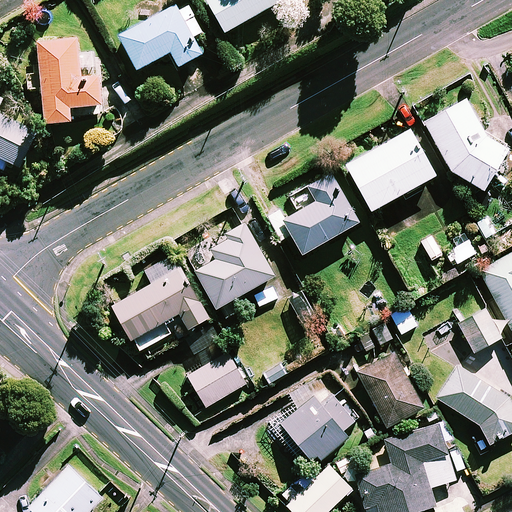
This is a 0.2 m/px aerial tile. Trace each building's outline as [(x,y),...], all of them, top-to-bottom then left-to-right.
[(290,0),(208,0),(206,2),(226,37),(290,0)] [(202,36),(186,4),(119,39),(137,75),(171,58),(179,72),(203,60),(193,41),(202,36)] [(29,94),(42,93),(46,129),(72,127),(71,113),(103,110),(97,51),(78,53),(77,42),(38,45),(40,63),(27,64),(29,94)] [(0,170),(4,172),(7,166),(22,172),(36,137),(0,122),(0,114),(6,100),(0,97),(0,170)] [(475,123),(462,99),(422,121),(447,169),(477,188),(502,148),(475,123)] [(430,175),(406,130),(342,165),(366,209),(430,175)] [(353,221),(326,174),(288,195),(296,210),(282,217),(278,209),(266,215),(280,239),(288,234),(298,252),(353,221)] [(271,274),(240,219),(218,231),(223,239),(207,248),(212,259),(192,270),(212,307),(271,274)] [(439,253),(428,234),(416,241),(427,260),(439,253)] [(473,253),(466,240),(447,250),(454,263),(473,253)] [(511,251),(476,271),(511,335),(511,333),(511,251)] [(204,316),(177,267),(109,305),(135,351),(168,333),(161,320),(175,312),(184,328),(204,316)] [(299,322),(284,295),(258,310),(272,337),(299,322)] [(498,337),(483,308),(456,322),(471,351),(498,337)] [(414,326),(408,313),(392,320),(398,333),(414,326)] [(383,321),(370,328),(379,345),(392,338),(383,321)] [(244,383),(225,352),(185,376),(204,407),(244,383)] [(419,407),(392,352),(355,370),(382,425),(419,407)] [(511,417),(502,398),(455,366),(434,396),(476,424),(488,443),(511,428),(511,417)] [(278,423),(308,459),(313,455),(317,460),(345,436),(340,430),(351,420),(313,374),(288,395),(297,407),(278,423)] [(453,478),(435,423),(383,440),(390,463),(352,475),(364,511),(419,511),(433,508),(426,487),(453,478)] [(286,502),(284,504),(290,511),(323,511),(349,488),(339,477),(351,466),(338,452),(301,489),(293,481),(279,494),(286,502)] [(86,511),(100,498),(65,464),(28,502),(30,504),(22,511),(86,511)]
